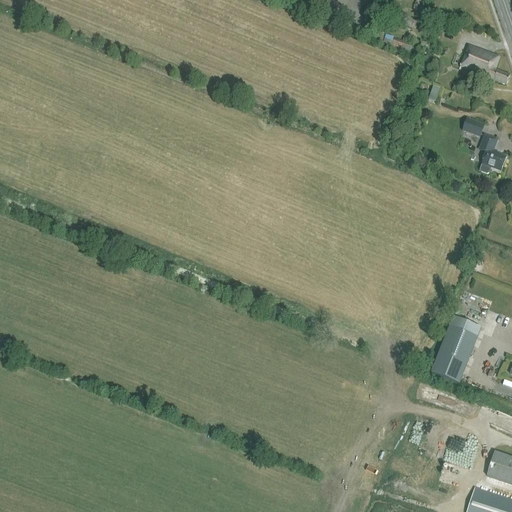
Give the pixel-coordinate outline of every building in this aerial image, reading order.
[(387,37),(383,48),(411,56),(414,45),(387,37)] [(424,41),(420,52),(428,55),(432,44),(424,41)] [(510,76),(495,70),(499,58),(469,47),(461,69),(486,78),(486,80),(494,83),(495,82),(506,86),(510,76)] [(433,87),(432,100),(445,102),(446,89),(433,87)] [(480,139),(484,126),(466,119),(462,132),(480,139)] [(501,173),(506,158),(495,153),(495,152),(494,152),(498,141),(485,136),(480,150),(487,153),(481,171),(482,173),(488,175),(489,174),(491,169),(501,173)] [(483,267),(474,263),(472,269),(481,273),(483,267)] [(450,328),(431,374),(459,385),(478,339),(450,328)] [(476,441),(474,439),(473,437),(470,436),(468,435),(466,434),(463,434),(460,434),(458,435),(456,436),(454,438),(452,439),(450,441),(449,444),(448,446),(448,449),(448,451),(448,454),(449,456),(450,458),(452,460),(454,462),(456,463),(458,464),(461,465),(463,465),(466,465),(468,464),(471,463),(473,462),(475,460),(476,458),(478,456),(478,454),(479,451),(479,450),(479,447),(478,444),(476,441)] [(511,458),(494,453),(487,477),(511,485),(511,458)] [(511,511),(511,501),(474,490),(467,511),(511,511)]
